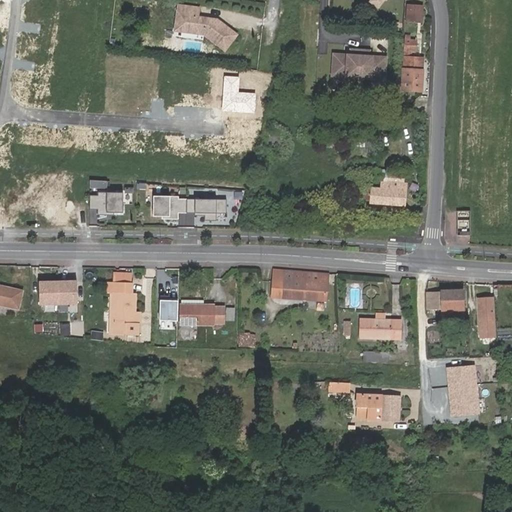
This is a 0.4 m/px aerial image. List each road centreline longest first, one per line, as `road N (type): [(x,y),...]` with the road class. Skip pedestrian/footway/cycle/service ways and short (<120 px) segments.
road 1 (tertiary): [(429,265),(0,250)]
road 2 (tertiary): [(437,0),(429,265)]
road 3 (residential): [(3,110),(220,127)]
